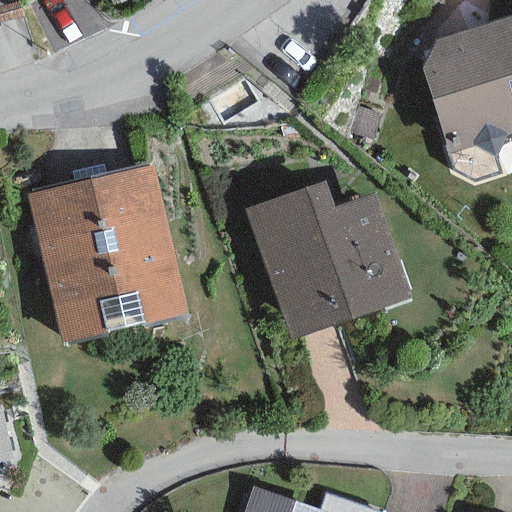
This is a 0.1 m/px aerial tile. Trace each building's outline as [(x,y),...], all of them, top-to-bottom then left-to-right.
[(511,16),(486,24),(511,100),(511,16)] [(511,134),(511,100),(486,24),(434,39),(421,69),(447,156),(511,134)] [(152,165),(26,194),(60,345),(187,316),(152,165)] [(324,182),(244,211),(292,342),(413,297),(374,194),(334,209),(324,182)] [(0,410),(0,463),(12,461),(0,410)] [(318,511),(250,489),(242,511),(383,511),(324,493),(318,511)]
